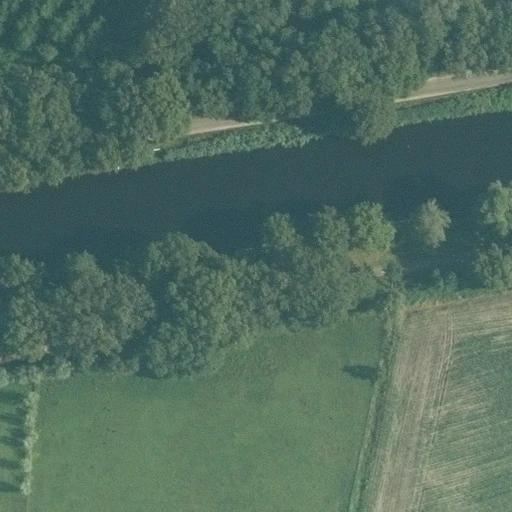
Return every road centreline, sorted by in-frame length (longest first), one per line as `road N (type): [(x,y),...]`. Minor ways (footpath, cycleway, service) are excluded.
road 1 (unclassified): [(0,155),(511,75)]
road 2 (track): [(0,315),(511,236)]
